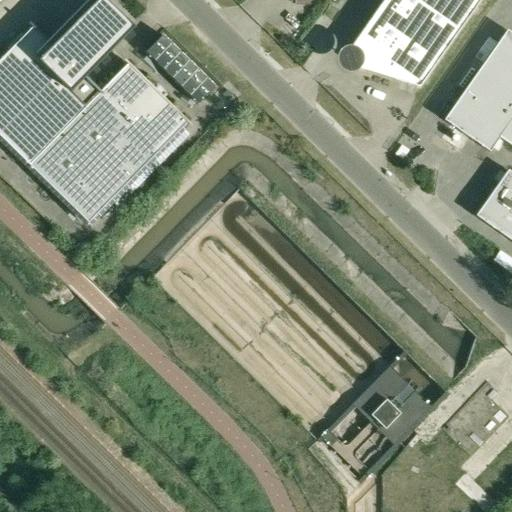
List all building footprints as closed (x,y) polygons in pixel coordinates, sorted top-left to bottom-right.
[(0,60),(0,137),(88,224),(189,121),(129,63),(100,93),(83,76),(131,27),(107,4),(103,0),(97,0),(52,46),(31,25),(29,27),(31,28),(0,60)] [(480,0),(384,0),(366,25),(351,47),(356,49),(359,53),(361,58),(361,64),(358,69),(416,87),(418,87),(419,87),(420,86),(480,0)] [(338,10),(329,5),(323,15),(331,20),(338,10)] [(511,36),(507,32),(445,120),(489,151),(499,136),(511,144),(511,175),(508,173),(477,216),(511,240),(511,36)] [(162,36),(145,53),(195,102),(197,105),(214,87),(162,36)] [(400,414),(386,400),(371,416),(385,430),(400,414)]
